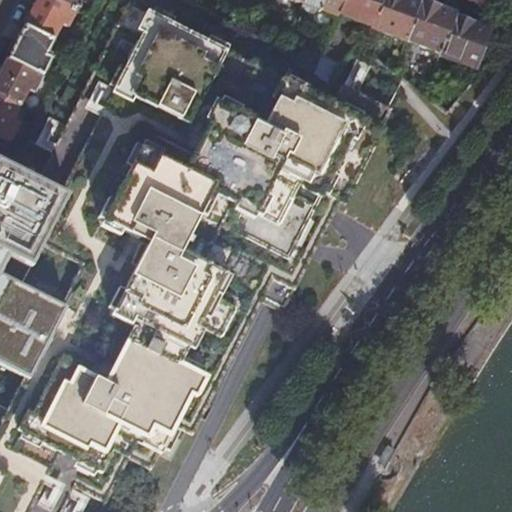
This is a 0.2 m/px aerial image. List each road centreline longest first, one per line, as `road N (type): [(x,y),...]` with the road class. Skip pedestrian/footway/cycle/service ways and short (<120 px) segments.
road 1 (primary): [(511,137),(306,434)]
road 2 (primary): [(323,511),(511,225)]
